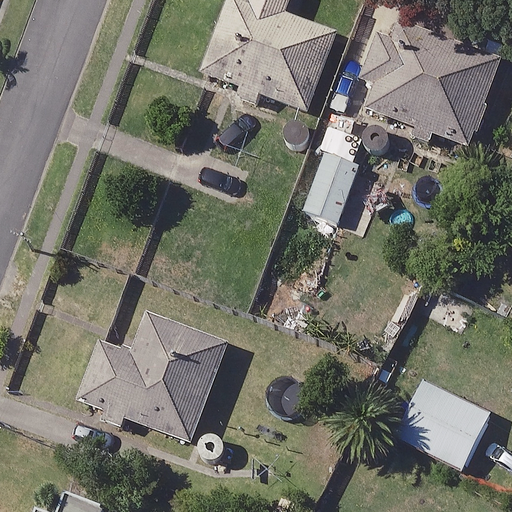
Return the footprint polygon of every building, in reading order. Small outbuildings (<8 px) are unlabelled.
[(290,0),(248,0),(248,1),(245,0),(230,0),(202,75),(308,115),(338,36),(284,16),(290,0)] [(502,61),(379,19),(359,78),(377,84),(368,111),(472,147),(502,61)] [(249,175),(189,149),(174,185),(234,211),(249,175)] [(380,178),(326,158),(306,213),(360,233),(380,178)] [(228,344),(143,314),(129,352),(103,343),(81,405),(193,444),(228,344)] [(492,416),(422,382),(394,439),(464,472),(492,416)] [(103,511),(105,506),(66,492),(58,511),(44,511),(38,510),(37,511),(103,511)]
